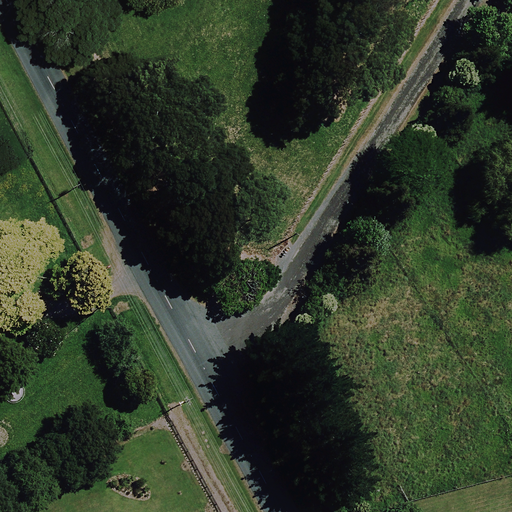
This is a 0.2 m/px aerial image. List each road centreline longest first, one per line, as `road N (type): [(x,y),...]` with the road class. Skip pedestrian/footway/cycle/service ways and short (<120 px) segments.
road 1 (residential): [(206,370),(249,335),(294,278),(469,0)]
road 2 (unclassified): [(5,0),(206,370)]
road 3 (unclassified): [(206,370),(281,511)]
